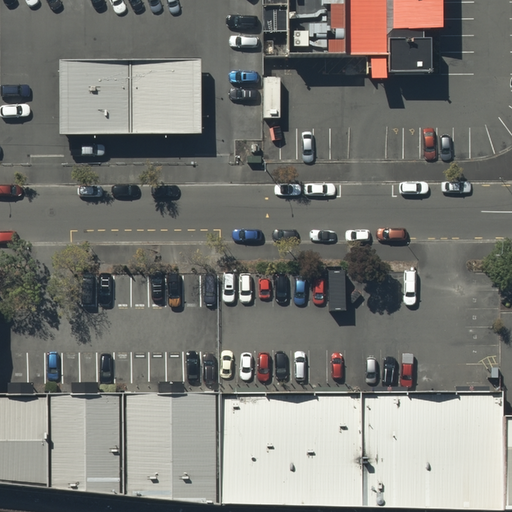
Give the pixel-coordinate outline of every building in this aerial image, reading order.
[(276,0),(276,34),(297,34),(297,59),(365,58),(380,58),(380,81),(395,81),(395,75),(441,75),(441,40),(432,40),(432,32),(449,32),(449,0),(276,0)] [(204,60),(63,61),(63,137),(205,136),(204,60)] [(505,392),(362,393),(363,511),(506,510),(506,418),(505,392)] [(362,393),(221,395),(225,506),(363,511),(362,393)] [(127,395),(52,399),(54,490),(130,497),(127,395)] [(221,395),(127,395),(130,497),(225,506),(221,395)] [(52,399),(0,399),(0,482),(54,490),(52,399)]
